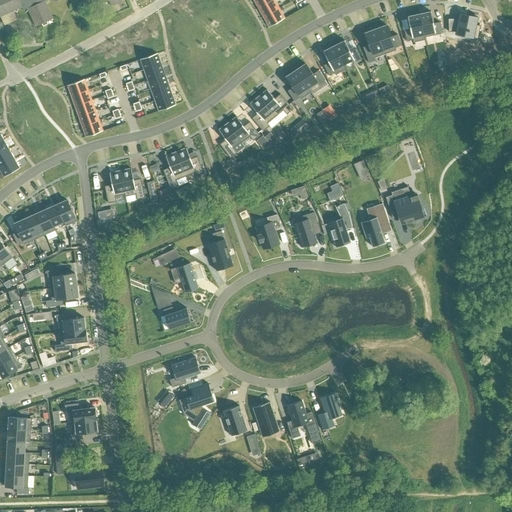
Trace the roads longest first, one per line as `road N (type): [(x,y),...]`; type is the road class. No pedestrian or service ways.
road 1 (track): [(124,499),(511,489)]
road 2 (unclassified): [(80,150),(193,114),(271,51),(373,0)]
road 3 (residential): [(210,334),(211,315),(229,288),(270,268),(355,268),(403,256)]
road 4 (residential): [(106,367),(80,150)]
road 5 (residential): [(210,334),(225,365),(265,383),(307,378),(356,349)]
road 6 (residential): [(0,48),(13,78),(139,15)]
road 7 (residential): [(126,511),(106,367)]
